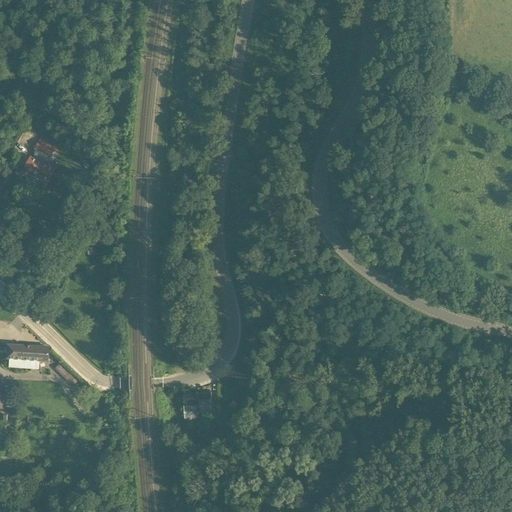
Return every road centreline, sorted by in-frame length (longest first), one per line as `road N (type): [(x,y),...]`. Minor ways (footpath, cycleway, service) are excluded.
road 1 (secondary): [(0,290),(103,383),(218,371),(234,338),(218,216),(248,0)]
road 2 (secondary): [(361,0),(363,68),(319,182),(332,238),(414,300),(458,321),(511,332)]
road 3 (track): [(184,0),(168,122),(176,380)]
